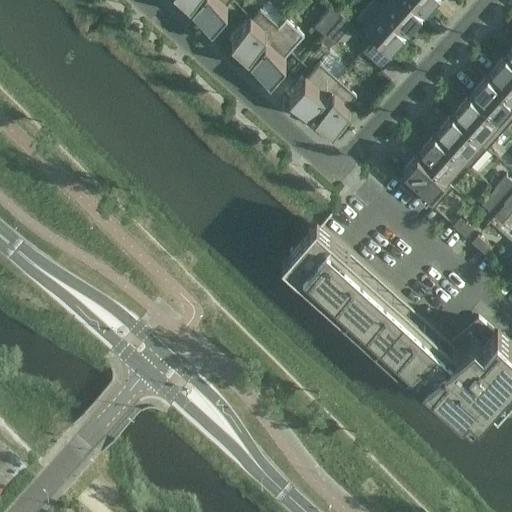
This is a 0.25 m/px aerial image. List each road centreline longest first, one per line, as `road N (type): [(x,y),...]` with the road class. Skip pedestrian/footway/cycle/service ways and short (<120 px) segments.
road 1 (residential): [(144,0),(338,167)]
road 2 (residential): [(511,313),(338,167)]
road 3 (residential): [(338,167),(488,0)]
road 4 (residential): [(146,370),(22,511)]
road 5 (tertiary): [(164,350),(98,296),(40,271)]
road 6 (tertiary): [(40,271),(146,370)]
road 7 (tertiary): [(247,458),(234,425),(164,350)]
road 8 (tertiary): [(146,370),(247,458)]
